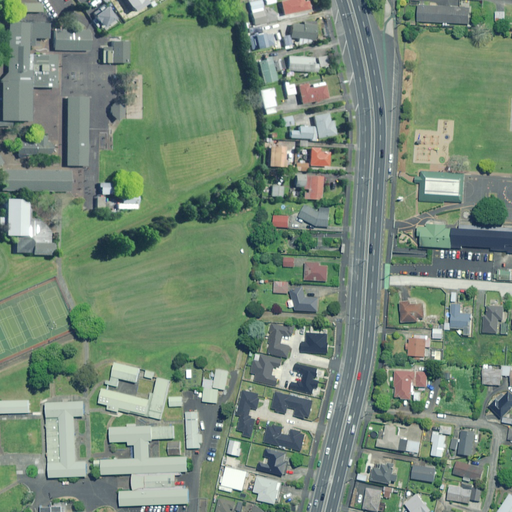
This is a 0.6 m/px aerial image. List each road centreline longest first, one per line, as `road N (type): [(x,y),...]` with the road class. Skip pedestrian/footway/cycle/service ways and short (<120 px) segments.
road 1 (trunk): [(313,511),(349,365),(366,130),(341,0)]
road 2 (trunk): [(357,0),(380,125),(356,404)]
road 3 (residential): [(356,404),(498,430),(481,511)]
